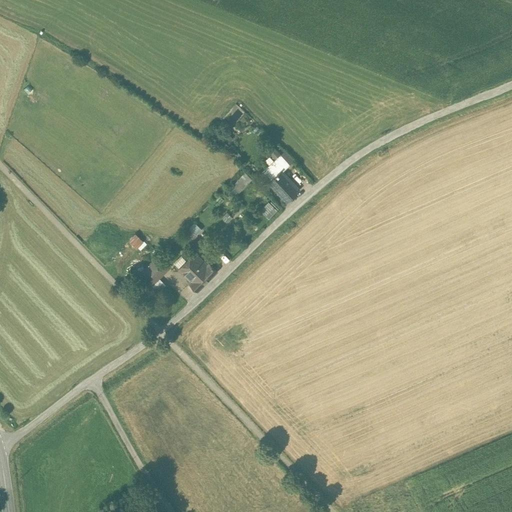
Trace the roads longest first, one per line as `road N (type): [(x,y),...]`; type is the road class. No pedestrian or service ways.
road 1 (unclassified): [(92,379),(159,332),(354,158),(511,84)]
road 2 (unclassified): [(92,379),(170,511)]
